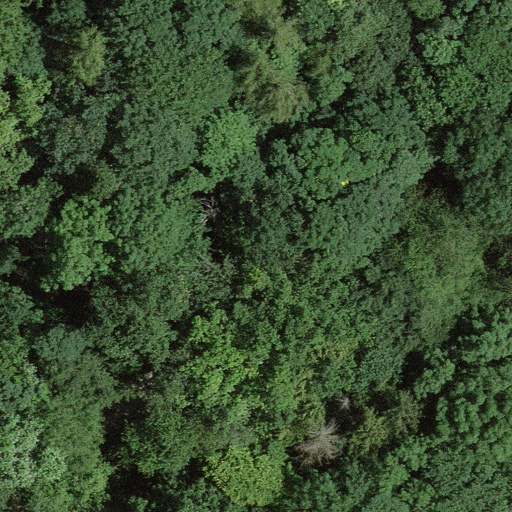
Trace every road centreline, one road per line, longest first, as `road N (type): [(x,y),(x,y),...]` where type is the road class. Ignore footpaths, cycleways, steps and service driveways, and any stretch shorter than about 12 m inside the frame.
road 1 (track): [(0,476),(196,351),(511,87)]
road 2 (track): [(67,511),(511,444)]
